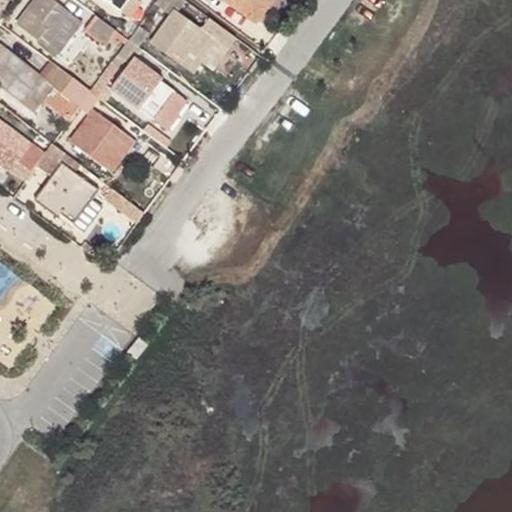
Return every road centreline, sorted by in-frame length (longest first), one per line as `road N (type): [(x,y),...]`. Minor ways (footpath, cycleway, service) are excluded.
road 1 (unclassified): [(333,0),(141,263)]
road 2 (unclassified): [(9,428),(95,321)]
